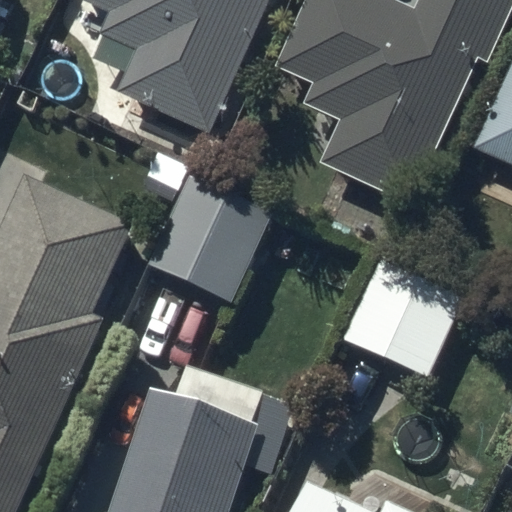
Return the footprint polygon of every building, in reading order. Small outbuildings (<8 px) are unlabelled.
[(80,0),(114,15),(94,60),(132,77),(123,98),(214,138),(273,0),(80,0)] [(347,124),(326,168),(411,210),(483,63),(494,68),(511,29),(511,0),(425,0),(420,13),(392,0),(315,0),(279,72),(318,91),(311,106),(347,124)] [(511,81),(480,150),(511,165),(511,81)] [(194,179),(153,271),(238,309),(279,217),(194,179)] [(141,230),(33,181),(0,252),(0,511),(23,511),(110,326),(99,321),(141,230)] [(390,248),(347,344),(435,383),(478,287),(390,248)] [(238,511),(265,429),(156,395),(118,511),(238,511)] [(407,511),(394,506),(391,511),(366,511),(315,489),(305,511),(407,511)]
